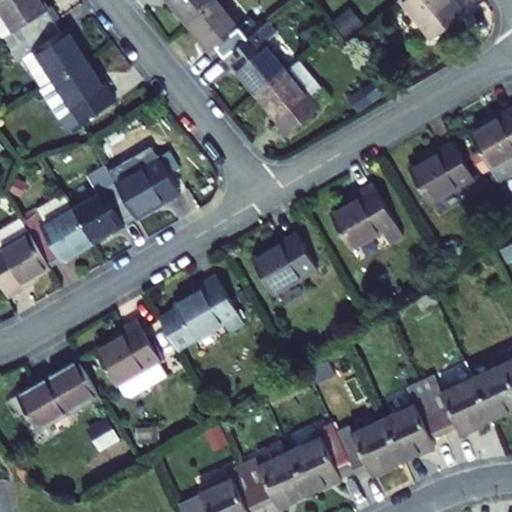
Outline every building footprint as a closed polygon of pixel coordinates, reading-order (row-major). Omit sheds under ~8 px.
[(0,0),(0,30),(11,49),(55,21),(59,19),(51,6),(47,8),(42,0),(0,0)] [(168,0),(187,23),(215,0),(168,0)] [(217,46),(225,56),(257,30),(249,20),(241,26),(220,0),(215,0),(187,23),(210,52),(217,46)] [(399,0),(432,39),(465,13),(453,0),(399,0)] [(351,6),(332,21),(347,39),(365,23),(351,6)] [(36,49),(55,80),(89,59),(69,27),(62,32),(55,21),(11,49),(19,60),(36,49)] [(233,68),(255,96),(287,70),(265,42),(276,33),(267,22),(257,30),(225,56),(219,61),(228,72),(233,68)] [(43,88),(70,131),(116,101),(89,59),(55,80),(43,88)] [(273,127),(283,139),(332,100),(299,60),(287,70),(255,96),(278,123),(273,127)] [(511,108),(471,132),(500,180),(511,172),(511,108)] [(455,142),(410,168),(430,202),(475,176),(455,142)] [(136,217),(181,191),(161,157),(116,182),(136,217)] [(73,207),(93,242),(136,217),(116,182),(106,165),(87,175),(98,193),(73,207)] [(332,214),(352,249),(383,230),(391,243),(404,235),(374,183),(360,191),(363,196),(332,214)] [(22,218),(50,266),(93,242),(73,207),(66,193),(22,218)] [(34,276),(50,266),(22,218),(0,231),(0,281),(6,292),(34,276)] [(298,234),(253,260),(274,294),(319,268),(298,234)] [(161,319),(179,350),(226,322),(232,331),(246,323),(217,274),(204,282),(207,286),(175,305),(178,309),(161,319)] [(6,292),(8,296),(37,280),(34,276),(6,292)] [(128,331),(96,349),(117,385),(119,383),(126,394),(131,395),(169,374),(160,360),(162,359),(138,319),(125,326),(128,331)] [(474,377),(493,419),(511,409),(511,350),(501,356),(504,362),(474,377)] [(79,359),(18,394),(38,429),(82,404),(85,409),(103,399),(79,359)] [(422,381),(446,432),(458,426),(461,433),(493,419),(474,377),(443,391),(436,375),(422,381)] [(385,418),(404,460),(436,445),(433,438),(446,432),(422,381),(408,387),(416,403),(385,418)] [(355,471),(356,474),(369,468),(372,474),(404,460),(385,418),(354,432),(350,425),(337,432),(355,471)] [(322,436),(291,450),(311,492),(355,471),(337,432),(333,422),(319,429),(322,436)] [(243,464),(263,506),(276,500),(279,507),(311,492),(291,450),(260,464),(257,457),(243,464)] [(250,511),(263,506),(243,464),(230,470),(233,477),(201,491),(210,511),(250,511)]
